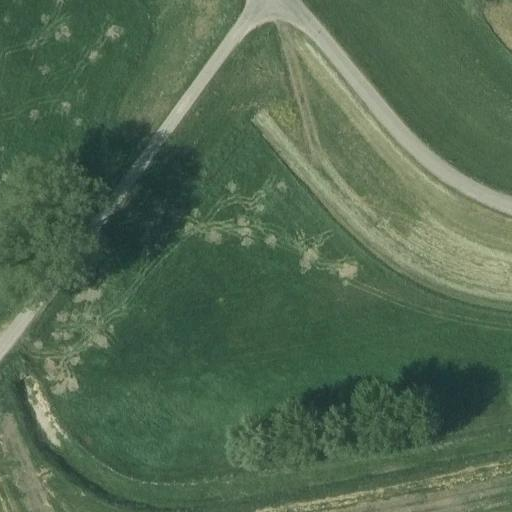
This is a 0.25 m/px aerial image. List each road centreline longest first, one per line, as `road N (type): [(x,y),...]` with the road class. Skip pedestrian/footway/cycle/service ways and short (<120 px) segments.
road 1 (unclassified): [(0,348),(266,0)]
road 2 (unclassified): [(511,207),(437,169),(401,137),(284,0)]
